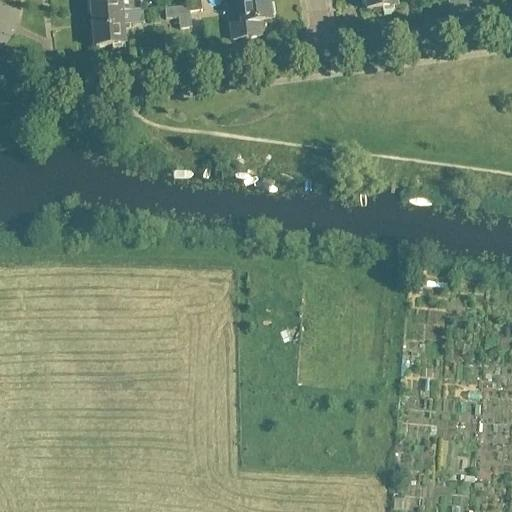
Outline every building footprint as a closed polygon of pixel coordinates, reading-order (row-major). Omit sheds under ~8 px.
[(89,0),(91,16),(140,12),(138,0),(89,0)] [(187,0),(189,8),(189,14),(202,12),(200,0),(187,0)] [(269,6),(267,0),(224,0),(225,4),(238,2),(241,24),(230,26),(232,41),(260,37),(259,33),(265,32),(263,22),(271,21),(271,18),(275,17),(273,6),(269,6)] [(364,0),(366,11),(383,9),(383,13),(393,12),(393,9),(396,8),(395,0),(364,0)] [(444,6),(432,8),(434,22),(446,20),(444,6)] [(189,14),(189,8),(164,11),(166,21),(178,19),(180,30),(191,29),(189,14)] [(124,45),(122,26),(143,24),(142,12),(140,12),(91,16),(94,48),(124,45)] [(482,367),(482,383),(495,383),(495,367),(482,367)] [(511,384),(475,386),(479,441),(487,441),(486,427),(499,426),(498,407),(500,407),(501,427),(511,426),(511,384)] [(473,486),(502,486),(502,461),(473,460),(473,486)]
